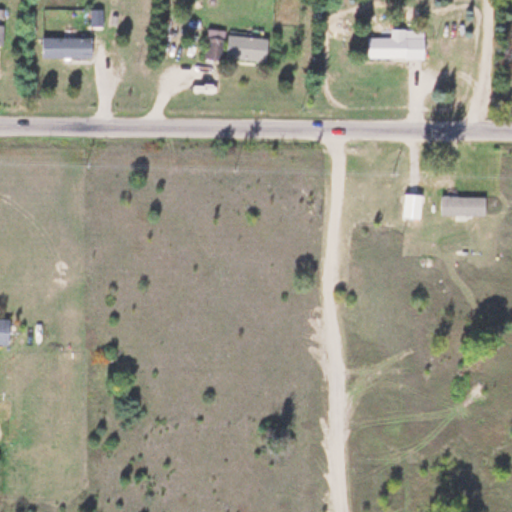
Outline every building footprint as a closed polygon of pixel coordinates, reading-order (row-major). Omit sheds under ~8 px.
[(101,24),(100,9),(90,10),(90,25),(101,24)] [(389,37),(364,37),(364,57),(421,57),(421,29),(389,29),(389,37)] [(265,34),(204,31),(203,58),(264,60),(265,34)] [(39,56),(88,56),(88,36),(39,36),(39,56)] [(419,193),(400,193),(399,217),(418,218),(419,193)] [(438,214),(483,214),(483,196),(438,196),(438,214)]
